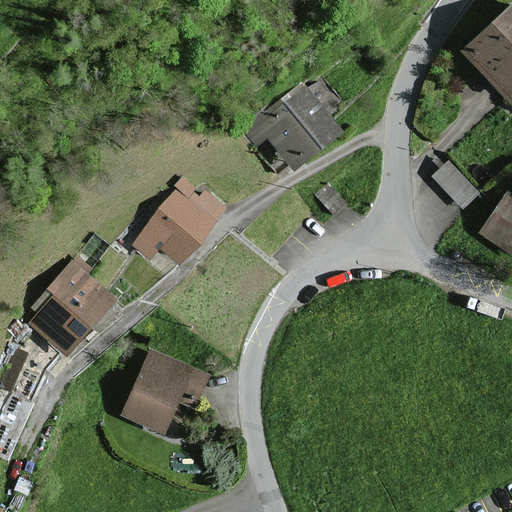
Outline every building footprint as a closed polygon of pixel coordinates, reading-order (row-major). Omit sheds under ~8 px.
[(511,96),(511,8),(467,49),(511,97),(511,96)] [(337,133),(304,89),(249,129),(259,143),(271,134),(294,165),(337,133)] [(447,156),(432,171),(465,205),(481,189),(447,156)] [(208,223),(177,194),(136,239),(151,253),(163,239),(180,254),(208,223)] [(511,197),(507,194),(482,230),(511,250),(511,197)] [(112,299),(72,264),(51,288),(59,294),(34,323),(66,351),(112,299)] [(205,374),(152,352),(127,411),(165,427),(181,390),(196,396),(205,374)]
